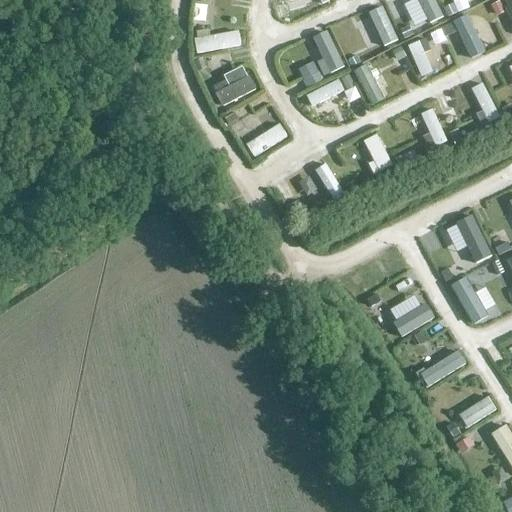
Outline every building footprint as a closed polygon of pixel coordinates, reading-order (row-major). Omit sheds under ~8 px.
[(325,1),(324,0),(283,0),(287,12),(325,1)] [(420,0),(427,19),(438,14),(433,0),(420,0)] [(381,8),(368,13),(379,41),(391,37),(381,8)] [(323,30),(309,35),(325,73),(338,67),(323,30)] [(193,55),(239,50),(237,31),(191,36),(193,55)] [(403,42),(418,78),(430,73),(426,63),(438,58),(432,43),(420,48),(416,36),(403,42)] [(209,74),(220,69),(214,54),(203,59),(209,74)] [(304,86),(319,79),(310,61),(296,68),(304,86)] [(356,70),(363,104),(382,100),(374,65),(356,70)] [(247,73),(214,86),(221,106),(255,93),(247,73)] [(310,109),(342,93),(334,77),(302,92),(310,109)] [(484,115),(495,109),(478,79),(467,85),(484,115)] [(432,144),(443,139),(428,105),(417,110),(432,144)] [(240,138),(251,133),(245,120),(234,126),(240,138)] [(278,125),(243,141),(250,156),(285,141),(278,125)] [(375,132),(359,139),(373,174),(389,167),(375,132)] [(323,195),(336,187),(321,159),(307,166),(323,195)]
